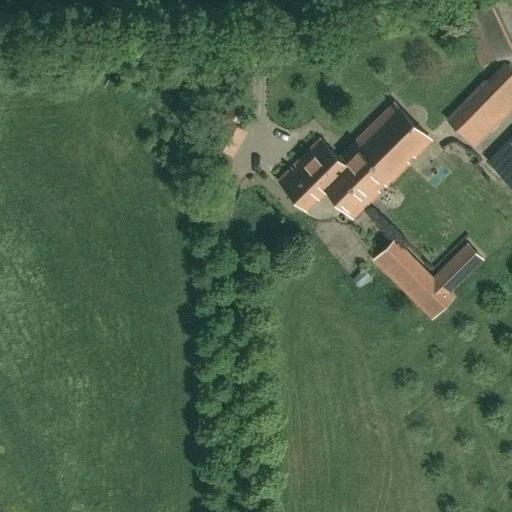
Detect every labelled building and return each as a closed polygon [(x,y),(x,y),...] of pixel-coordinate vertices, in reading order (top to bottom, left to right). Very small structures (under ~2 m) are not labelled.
[(511,0),(494,0),(460,16),(481,62),(511,47),(511,0)] [(474,145),(511,107),(511,67),(506,61),(487,79),(485,78),(447,117),(474,145)] [(291,167),(278,181),(305,209),(325,189),(352,217),(379,190),(377,188),(383,182),(385,184),(408,161),(406,159),(412,154),(414,156),(430,139),(394,103),(339,157),(320,138),(294,164),(297,167),(294,170),(291,167)] [(228,152),(243,128),(236,123),(242,113),(230,106),(210,141),(228,152)] [(282,124),(263,142),(279,158),(297,139),(282,124)] [(511,138),(490,161),(511,183),(511,138)] [(394,239),(374,258),(432,317),(452,297),(447,292),(482,257),(468,243),(433,278),(394,239)]
